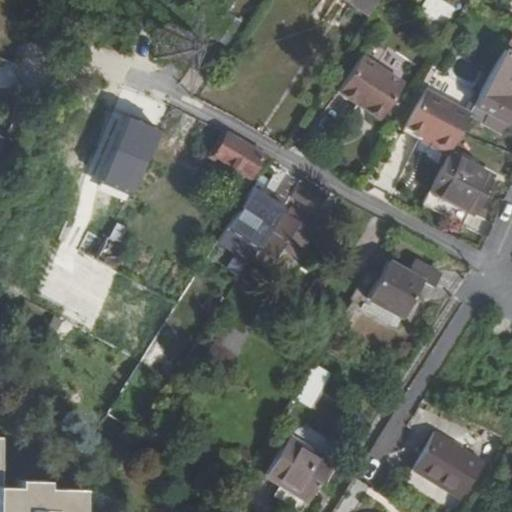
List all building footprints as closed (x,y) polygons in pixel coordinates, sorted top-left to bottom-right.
[(452,6),(442,0),(420,0),(416,7),(442,22),(452,6)] [(224,15),(208,36),(224,46),(239,25),(224,15)] [(486,105),(504,114),(511,93),(499,87),(511,60),(511,18),(465,108),(481,115),(486,105)] [(363,46),(341,82),(361,95),(362,94),(367,93),(385,104),(405,72),(363,46)] [(362,94),(361,95),(383,108),(385,104),(367,93),(362,94)] [(499,124),(504,114),(486,105),(481,115),(499,124)] [(237,196),(266,151),(228,131),(216,152),(228,162),(241,171),(229,190),(237,196)] [(489,170),(445,146),(427,180),(472,203),(489,170)] [(214,181),(229,190),(241,171),(228,162),(214,181)] [(321,188),(303,178),(293,193),(311,204),(321,188)] [(292,207),(287,212),(313,227),(316,222),(292,207)] [(287,212),(283,210),(275,221),(280,224),(287,212)] [(275,221),(261,245),(278,256),(286,244),(297,251),(313,227),(287,212),(280,224),(275,221)] [(83,250),(26,224),(0,280),(0,288),(145,354),(171,297),(98,264),(108,242),(118,246),(125,231),(98,218),(83,250)] [(439,280),(445,268),(418,255),(412,267),(392,258),(371,302),(407,319),(428,275),(439,280)] [(322,290),(332,274),(323,269),(315,285),(322,290)] [(204,335),(190,357),(213,371),(227,349),(204,335)] [(297,400),(316,408),(331,369),(311,362),(297,400)] [(461,493),(479,465),(433,437),(416,464),(461,493)] [(333,467),(287,438),(261,479),(307,508),(333,467)] [(77,511),(78,488),(0,484),(0,511),(77,511)]
